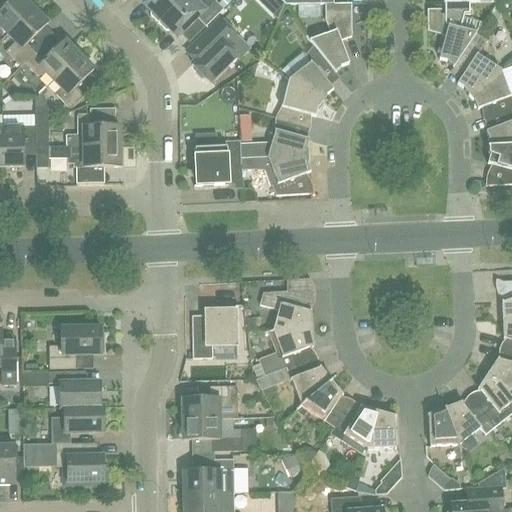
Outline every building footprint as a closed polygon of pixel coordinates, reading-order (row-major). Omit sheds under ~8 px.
[(0,27),(7,35),(33,9),(23,0),(13,0),(0,13),(0,27)] [(147,0),(143,4),(150,11),(150,17),(157,24),(181,0),(147,0)] [(204,0),(198,6),(191,0),(181,0),(157,24),(165,32),(171,32),(177,39),(197,19),(205,28),(223,10),(213,0),(204,0)] [(476,34),(461,30),(465,16),(470,16),(470,4),(493,4),(493,3),(443,4),(443,15),(441,15),(441,36),(445,37),(439,61),(447,63),(447,64),(452,68),(461,57),(476,34)] [(309,42),(313,46),(325,63),(335,74),(336,74),(335,73),(341,69),(340,68),(349,65),(340,42),(351,38),(351,5),(333,5),(324,5),(324,19),(330,34),(309,42)] [(33,9),(7,35),(16,43),(5,53),(20,68),(35,54),(26,45),(48,24),(33,9)] [(186,52),(195,62),(191,65),(196,70),(196,74),(201,79),(205,79),(210,84),(237,57),(227,47),(237,37),(219,20),(186,52)] [(464,91),(468,97),(500,71),(476,55),(486,41),(476,34),(461,57),(471,63),(457,85),(464,90),(464,91)] [(45,74),(53,82),(79,56),(64,41),(43,62),(35,54),(20,68),(20,69),(24,65),(36,77),(42,77),(45,74)] [(310,63),(288,81),(323,103),(326,97),(333,91),(316,70),(325,63),(313,46),(305,57),(310,63)] [(93,70),(79,56),(53,82),(61,90),(55,95),(69,109),(74,108),(85,97),(76,88),(93,70)] [(488,106),(492,117),(511,109),(511,99),(510,98),(500,71),(468,97),(473,102),(474,102),(477,110),(488,106)] [(275,119),(286,122),(289,111),(315,118),(317,109),(319,109),(323,103),(288,81),(281,108),(279,112),(269,109),(266,117),(275,119)] [(34,112),(35,128),(47,123),(47,107),(34,112)] [(488,142),(488,149),(511,147),(511,109),(492,117),(496,129),(485,133),(489,141),(488,142)] [(66,136),(66,148),(120,148),(119,127),(90,127),(89,115),(77,115),(77,136),(66,136)] [(270,146),(240,147),(241,160),(252,160),(267,159),(308,157),(307,150),(306,150),(309,141),(283,134),(286,122),(275,119),(274,131),(270,146)] [(47,123),(35,128),(35,144),(48,144),(47,123)] [(2,129),(3,169),(23,168),(23,150),(35,150),(35,144),(35,128),(2,129)] [(241,160),(240,147),(240,142),(225,143),(225,148),(194,149),(196,182),(198,182),(198,186),(194,186),(194,188),(228,186),(227,167),(241,167),(241,160)] [(36,169),(48,169),(48,144),(35,144),(36,169)] [(487,165),(493,167),(498,168),(493,187),(511,186),(511,147),(488,149),(488,156),(489,156),(487,165)] [(120,168),(120,148),(66,148),(66,166),(73,165),(73,169),(120,168)] [(308,164),(308,157),(267,159),(270,169),(264,172),(270,188),(271,188),(275,197),(310,195),(310,194),(305,194),(299,177),(310,173),(307,165),(308,164)] [(252,160),(241,160),(241,167),(241,172),(252,171),(252,160)] [(511,321),(511,282),(499,283),(499,285),(500,285),(501,297),(509,296),(510,301),(502,304),(502,303),(501,303),(502,322),(511,321)] [(273,332),(311,330),(311,312),(309,312),(309,313),(301,311),(302,306),(310,306),(310,293),(311,293),(311,292),(262,294),(259,306),(278,312),(273,332),(262,332),(262,333),(273,332)] [(191,322),(192,361),(212,360),(212,347),(236,347),(235,308),(238,308),(238,307),(210,307),(209,312),(205,312),(205,319),(202,322),(191,322)] [(254,318),(247,319),(249,333),(256,332),(254,318)] [(511,321),(502,322),(503,340),(504,340),(504,339),(511,341),(511,321)] [(61,347),(48,347),(48,371),(75,370),(75,356),(101,356),(101,329),(61,330),(61,347)] [(1,331),(0,330),(0,386),(16,386),(15,338),(1,338),(1,331)] [(273,332),(262,333),(273,333),(281,354),(259,363),(264,378),(285,370),(295,366),(311,360),(311,359),(311,349),(312,349),(311,330),(273,332)] [(499,360),(498,359),(487,375),(511,391),(511,364),(498,361),(499,360)] [(292,413),(301,406),(331,382),(319,368),(318,368),(319,369),(299,377),(295,366),(285,370),(290,382),(291,381),(300,406),(292,413)] [(511,391),(487,375),(477,391),(478,391),(479,390),(492,407),(483,414),(495,428),(511,414),(511,391)] [(343,397),(331,382),(301,406),(292,413),(292,414),(301,407),(323,422),(333,429),(339,421),(329,415),(341,397),(342,398),(343,397)] [(60,385),(61,410),(65,410),(65,409),(99,408),(98,384),(60,385)] [(237,388),(210,388),(210,400),(182,400),(182,421),(237,420),(237,388)] [(485,437),(495,428),(483,414),(474,421),(461,405),(462,404),(462,403),(444,410),(458,446),(462,456),(459,447),(480,430),(485,437)] [(51,419),(51,446),(70,445),(70,434),(102,434),(102,408),(99,408),(65,409),(65,410),(65,419),(51,419)] [(339,421),(333,429),(334,430),(331,435),(364,457),(363,461),(364,461),(367,450),(377,413),(359,408),(359,409),(360,409),(348,427),(339,421)] [(458,446),(444,410),(427,416),(427,417),(428,417),(429,449),(431,449),(431,447),(457,446),(461,457),(462,456),(458,446)] [(395,418),(377,413),(367,450),(364,461),(365,461),(368,450),(394,449),(394,450),(395,450),(394,419),(395,419),(395,418)] [(237,420),(182,421),(182,442),(212,441),(212,453),(241,453),(241,431),(232,431),(232,420),(237,420)] [(70,445),(51,446),(23,446),(23,463),(33,462),(33,468),(34,468),(34,464),(55,463),(55,468),(63,468),(63,487),(79,487),(79,483),(87,483),(87,487),(107,486),(107,470),(103,470),(103,458),(79,458),(79,445),(70,445)] [(17,446),(0,446),(0,486),(9,486),(9,479),(23,478),(23,459),(17,459),(17,446)] [(380,483),(381,484),(389,492),(401,479),(400,460),(380,483)] [(183,473),(183,495),(220,495),(234,495),(233,461),(213,462),(213,472),(183,473)] [(502,511),(501,490),(506,489),(504,469),(477,485),(477,490),(464,491),(465,504),(450,505),(450,511),(502,511)] [(257,497),(256,470),(240,471),(241,497),(257,497)] [(453,480),(452,481),(443,491),(444,492),(461,491),(462,486),(453,480)] [(386,495),(389,492),(381,484),(374,492),(375,496),(386,495)] [(277,503),(291,503),(291,492),(277,492),(277,503)] [(220,511),(220,495),(183,495),(183,511),(220,511)] [(382,511),(382,510),(355,511),(354,498),(330,500),(330,511),(382,511)]
